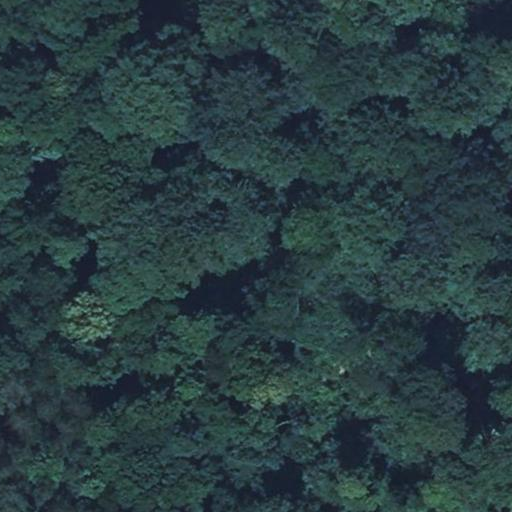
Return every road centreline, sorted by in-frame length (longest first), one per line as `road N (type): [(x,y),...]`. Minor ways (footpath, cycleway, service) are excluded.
road 1 (track): [(315,511),(197,290),(143,0)]
road 2 (track): [(141,511),(0,60)]
